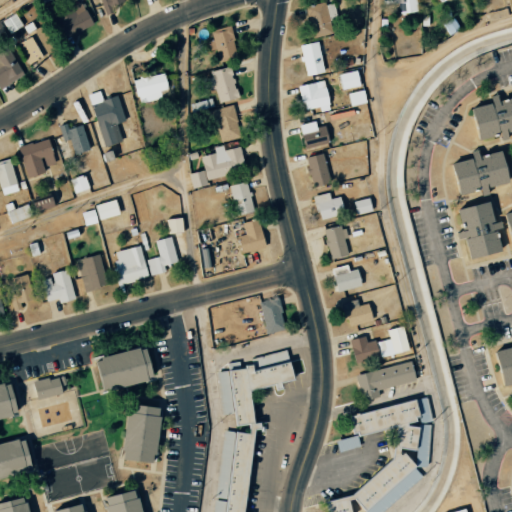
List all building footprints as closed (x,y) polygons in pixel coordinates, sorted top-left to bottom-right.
[(101,0),(99,1),(103,12),(124,4),(122,0),(101,0)] [(397,13),(415,12),(414,0),(382,0),(383,4),(397,3),(397,13)] [(304,8),(311,38),(331,33),(328,21),(336,19),(331,1),(304,8)] [(65,39),(92,24),(79,3),(53,18),(65,39)] [(209,30),(216,60),(235,55),(229,26),(209,30)] [(49,55),(39,32),(16,43),(27,65),(49,55)] [(298,45),(305,76),(323,71),(316,41),(298,45)] [(0,88),(23,76),(8,46),(0,50),(0,88)] [(231,68),(211,70),(215,102),(235,99),(231,68)] [(337,74),(340,89),(358,86),(355,70),(337,74)] [(159,91),(166,89),(162,73),(132,80),(137,103),(160,98),(159,91)] [(328,110),(323,81),(298,85),(302,110),(318,107),(319,111),(328,110)] [(116,95),(101,99),(98,90),(86,94),(101,146),(120,141),(115,123),(123,121),(116,95)] [(348,105),(364,103),(363,90),(347,92),(348,105)] [(511,130),(511,96),(496,100),(496,99),(468,106),(475,139),(501,133),(511,130)] [(217,142),(239,136),(230,105),(208,111),(217,142)] [(315,127),(314,121),(298,124),(302,147),(326,144),(324,126),(315,127)] [(82,125),(87,148),(94,146),(89,124),(82,125)] [(87,150),(80,125),(65,130),(72,155),(87,150)] [(24,177),(44,172),(42,166),(53,163),(47,139),(17,146),(24,177)] [(238,146),(222,150),(221,145),(212,147),(213,153),(199,156),(205,180),(244,171),(238,146)] [(506,185),(498,151),(477,155),(449,161),(456,194),(478,189),(479,190),(506,185)] [(304,157),(312,187),(329,183),(321,153),(304,157)] [(17,191),(8,158),(0,160),(0,192),(1,196),(17,191)] [(205,185),(202,170),(187,173),(191,188),(205,185)] [(252,211),(245,181),(227,185),(235,216),(252,211)] [(338,197),(329,199),(327,192),(312,196),(318,220),(342,214),(338,197)] [(29,203),(33,213),(51,206),(47,196),(29,203)] [(369,212),(368,198),(352,200),(354,214),(369,212)] [(93,205),(97,220),(118,214),(113,199),(93,205)] [(5,210),(10,224),(31,216),(25,202),(5,210)] [(455,209),(460,230),(454,232),(456,240),(462,239),(467,259),(499,252),(493,226),(492,226),(487,202),(455,209)] [(80,213),(83,226),(96,222),(92,209),(80,213)] [(509,245),(511,243),(511,209),(501,212),(509,245)] [(166,234),(181,232),(180,218),(164,219),(166,234)] [(263,249),(258,220),(241,222),(243,235),(236,236),(238,252),(263,249)] [(329,259),(347,255),(343,240),(345,239),(342,225),(322,230),(329,259)] [(157,256),(145,259),(149,276),(164,272),(162,265),(175,262),(169,237),(153,241),(157,256)] [(146,278),(138,246),(109,253),(118,285),(146,278)] [(106,285),(97,254),(74,260),(83,291),(106,285)] [(347,270),(345,265),(330,268),(335,291),(359,287),(356,269),(347,270)] [(72,299),(66,269),(49,273),(50,277),(40,280),(44,302),(57,299),(58,302),(72,299)] [(6,279),(13,311),(20,309),(19,303),(32,300),(26,274),(6,279)] [(265,334),(284,329),(276,297),(257,302),(265,334)] [(338,303),(341,311),(356,306),(353,298),(338,303)] [(370,321),(367,305),(343,309),(346,326),(370,321)] [(377,356),(406,351),(402,326),(385,329),(387,339),(375,341),(377,356)] [(353,363),(377,357),(373,341),(363,343),(361,336),(347,340),(353,363)] [(511,341),(510,342),(511,347),(492,351),(500,388),(511,384),(511,341)] [(143,347),(92,358),(99,391),(151,379),(143,347)] [(212,374),(224,414),(230,415),(233,425),(245,426),(244,433),(221,431),(212,511),(242,511),(242,510),(250,431),(253,424),(244,392),(260,388),(278,389),(279,383),(292,379),(283,349),(249,359),(249,364),(238,367),(237,361),(226,364),(226,370),(212,374)] [(413,381),(409,361),(353,374),(359,401),(377,397),(376,390),(413,381)] [(30,382),(35,400),(60,393),(56,376),(30,382)] [(0,418),(15,415),(8,383),(0,384),(0,418)] [(393,428),(390,458),(346,497),(323,501),(324,511),(381,511),(418,480),(415,467),(424,466),(430,423),(425,397),(356,412),(347,419),(349,431),(353,435),(355,435),(393,428)] [(119,460),(152,463),(158,408),(125,405),(119,460)] [(337,453),(358,447),(355,435),(334,441),(337,453)] [(0,443),(0,477),(29,471),(22,439),(0,443)] [(138,511),(134,490),(101,497),(104,511),(138,511)] [(0,502),(0,511),(27,511),(24,497),(0,502)]
